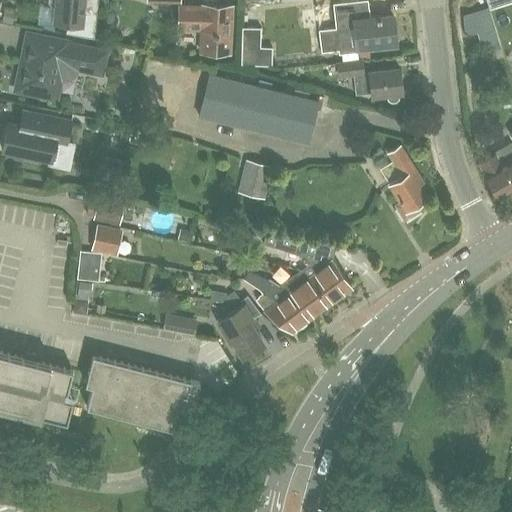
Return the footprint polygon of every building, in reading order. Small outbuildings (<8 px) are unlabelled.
[(83,0),(48,0),(48,2),(51,6),(55,6),(54,23),(66,25),(65,34),(93,40),(96,15),(82,14),(83,0)] [(317,31),(320,53),(336,51),(337,55),(357,53),(356,49),(395,44),(392,16),(368,19),(366,0),(331,4),(334,29),(317,31)] [(463,17),(484,13),(482,3),(461,7),(463,17)] [(199,52),(228,53),(230,5),(202,4),(202,7),(177,6),(177,27),(200,28),(199,52)] [(13,24),(16,12),(4,10),(1,21),(13,24)] [(259,44),(260,24),(242,23),(240,62),(271,63),(271,44),(259,44)] [(66,79),(73,75),(76,69),(101,74),(106,51),(67,43),(68,41),(43,36),(38,60),(21,56),(14,91),(56,99),(60,80),(66,79)] [(401,93),(398,68),(364,73),(362,59),(335,62),(337,79),(352,77),(354,96),(370,94),(370,97),(385,95),(386,98),(387,101),(391,103),(394,103),(397,100),(398,96),(397,93),(401,93)] [(181,81),(202,84),(203,75),(182,73),(181,81)] [(317,101),(209,75),(199,116),(307,143),(317,101)] [(7,123),(2,150),(6,151),(5,155),(21,158),(22,154),(45,159),(49,160),(48,164),(68,168),(73,144),(66,143),(70,121),(36,114),(22,111),(19,126),(7,123)] [(428,198),(420,185),(424,182),(400,145),(388,153),(403,176),(389,184),(400,201),(393,205),(403,221),(428,205),(425,200),(428,198)] [(440,149),(446,185),(454,183),(448,147),(440,149)] [(496,155),(479,165),(485,174),(485,175),(500,200),(511,193),(511,158),(501,165),(496,155)] [(272,167),(245,160),(237,193),(264,200),(272,167)] [(115,222),(119,205),(90,198),(86,214),(95,216),(95,217),(115,222)] [(120,231),(97,226),(92,248),(115,253),(120,231)] [(187,240),(189,228),(179,226),(176,237),(187,240)] [(330,305),(353,288),(332,260),(335,244),(267,230),(264,244),(306,257),(310,263),(302,269),(330,305)] [(99,281),(100,266),(102,253),(79,250),(76,279),(79,279),(91,280),(99,281)] [(316,315),(330,305),(302,269),(278,285),(282,287),(316,315)] [(282,287),(278,285),(270,280),(248,271),(243,279),(265,293),(256,300),(265,311),(293,331),(316,315),(282,287)] [(79,279),(77,291),(89,292),(91,280),(79,279)] [(226,294),(225,300),(235,301),(240,297),(233,287),(226,294)] [(243,306),(218,321),(231,343),(234,341),(243,357),(247,355),(249,358),(262,351),(260,347),(264,345),(255,330),(260,327),(254,318),(261,314),(248,297),(240,301),(243,306)] [(181,316),(166,313),(163,328),(179,331),(181,316)] [(65,399),(72,371),(0,352),(0,405),(66,423),(72,401),(65,399)] [(92,386),(86,407),(173,429),(178,409),(192,412),(200,382),(92,355),(87,373),(88,373),(85,384),(92,386)]
